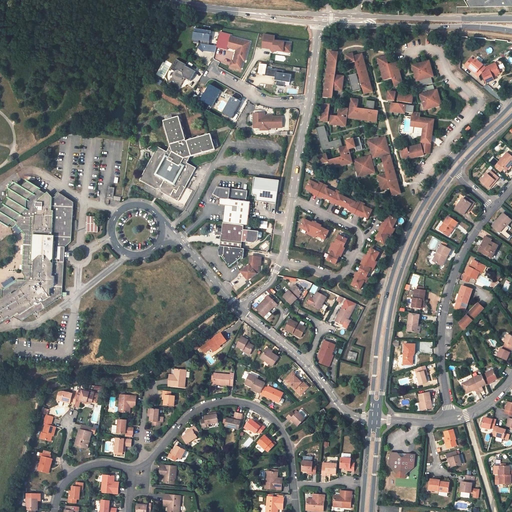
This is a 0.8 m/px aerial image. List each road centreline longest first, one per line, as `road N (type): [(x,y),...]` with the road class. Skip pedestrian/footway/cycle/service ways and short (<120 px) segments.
road 1 (secondary): [(511,105),(425,202),(396,261),(380,320),(371,417)]
road 2 (track): [(237,307),(137,377),(44,389),(8,511)]
road 3 (secondary): [(378,417),(394,292),(432,204),(455,174)]
road 4 (residential): [(147,462),(201,407),(246,404),(286,435),(296,511)]
road 5 (residential): [(491,208),(460,258),(444,307),(440,366),(450,420)]
road 6 (secondary): [(318,23),(511,30)]
road 7 (residential): [(279,261),(339,276),(360,243),(354,228),(292,200)]
road 8 (residential): [(318,23),(292,200)]
road 9 (residential): [(237,307),(305,363),(351,416),(371,417)]
road 10 (secondary): [(511,18),(361,16)]
road 11 (secondary): [(361,16),(234,11)]
